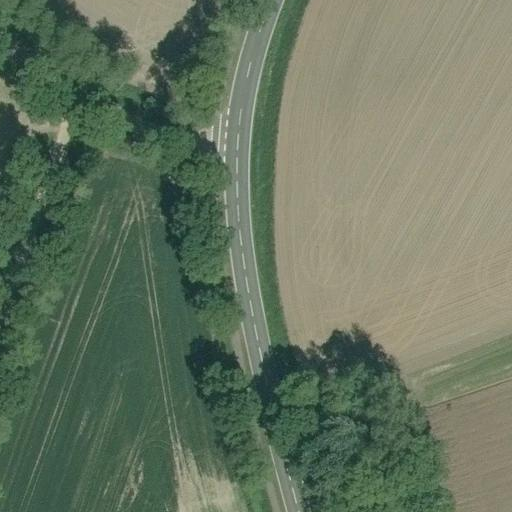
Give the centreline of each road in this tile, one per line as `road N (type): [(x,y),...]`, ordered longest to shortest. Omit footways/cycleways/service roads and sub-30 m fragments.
road 1 (secondary): [(296,511),(244,284),(236,141)]
road 2 (residential): [(0,343),(87,94)]
road 3 (residential): [(236,141),(87,94)]
road 4 (secondary): [(236,141),(240,98),(270,0)]
